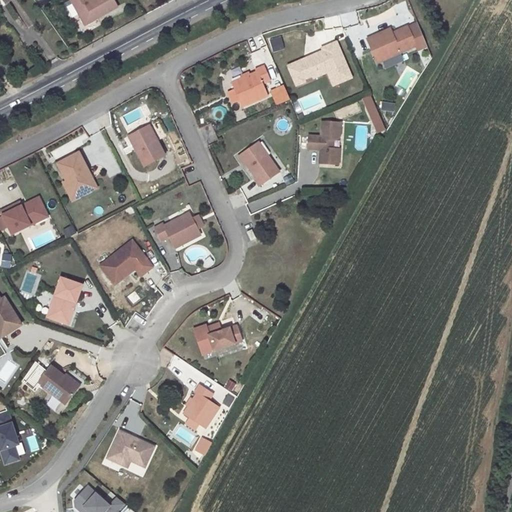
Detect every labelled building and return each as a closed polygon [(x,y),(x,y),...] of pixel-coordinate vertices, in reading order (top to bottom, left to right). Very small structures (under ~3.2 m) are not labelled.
[(70,0),(85,25),(117,7),(113,0),(89,0),(88,1),(87,0),(70,0)] [(382,38),(380,34),(367,39),(372,51),(376,51),(380,61),(424,44),(416,24),(392,34),(382,38)] [(390,29),(380,34),(382,38),(392,34),(390,29)] [(336,38),(320,45),(322,49),(286,64),(296,88),(328,74),(333,86),(353,78),(336,38)] [(260,51),(250,54),(254,65),(264,61),(260,51)] [(376,51),(372,51),(377,63),(380,61),(376,51)] [(256,72),(232,82),(235,89),(239,99),(242,106),(267,95),(262,83),(270,80),(264,66),(255,69),(256,72)] [(284,84),(270,90),(276,105),(290,99),(284,84)] [(235,89),(228,92),(232,102),(239,99),(235,89)] [(370,95),(362,99),(377,134),(386,130),(370,95)] [(381,109),(393,111),(395,103),(382,101),(381,109)] [(334,109),(336,120),(361,113),(359,103),(334,109)] [(135,148),(144,166),(164,155),(157,140),(165,136),(157,120),(131,134),(138,147),(135,148)] [(320,150),(319,163),(338,165),(339,149),(332,148),(332,139),(336,140),(340,136),(341,122),(322,121),(321,137),(309,136),(308,149),(320,150)] [(131,134),(128,136),(135,148),(138,147),(131,134)] [(259,186),(279,172),(258,142),(240,155),(256,178),(254,179),(259,186)] [(63,183),(72,201),(90,192),(81,173),(88,170),(79,152),(57,163),(66,180),(67,181),(63,183)] [(81,173),(90,192),(97,188),(88,170),(81,173)] [(19,202),(1,211),(12,234),(48,216),(39,197),(26,203),(27,205),(22,208),(21,206),(19,202)] [(163,224),(155,229),(162,242),(170,238),(175,249),(201,236),(198,230),(192,219),(189,214),(164,227),(163,224)] [(198,230),(204,227),(198,216),(192,219),(198,230)] [(73,225),(64,228),(67,236),(76,234),(73,225)] [(252,230),(247,232),(251,240),(256,238),(252,230)] [(140,275),(152,267),(132,241),(100,265),(114,284),(135,268),(140,275)] [(1,267),(11,266),(10,256),(1,257),(1,267)] [(76,303),(82,285),(61,278),(47,317),(65,323),(72,301),(76,303)] [(0,336),(0,338),(21,325),(4,298),(0,300),(0,299),(0,336)] [(72,301),(65,323),(68,324),(76,303),(72,301)] [(193,327),(202,355),(243,341),(237,324),(221,330),(218,322),(208,326),(205,323),(193,327)] [(51,366),(38,383),(65,404),(78,387),(64,376),(51,366)] [(78,387),(80,385),(66,374),(64,376),(78,387)] [(208,400),(213,394),(200,385),(195,392),(197,393),(184,414),(190,418),(199,424),(205,428),(219,407),(208,400)] [(20,444),(8,410),(0,412),(0,453),(4,466),(21,461),(19,456),(26,454),(22,443),(20,444)] [(190,418),(186,424),(195,430),(199,424),(190,418)] [(154,447),(120,431),(107,458),(122,465),(125,458),(131,461),(145,467),(154,447)] [(211,441),(202,436),(196,450),(205,454),(211,441)] [(125,458),(122,465),(127,467),(131,461),(125,458)] [(111,504),(88,485),(75,500),(74,507),(80,511),(117,511),(125,504),(117,497),(111,504)]
